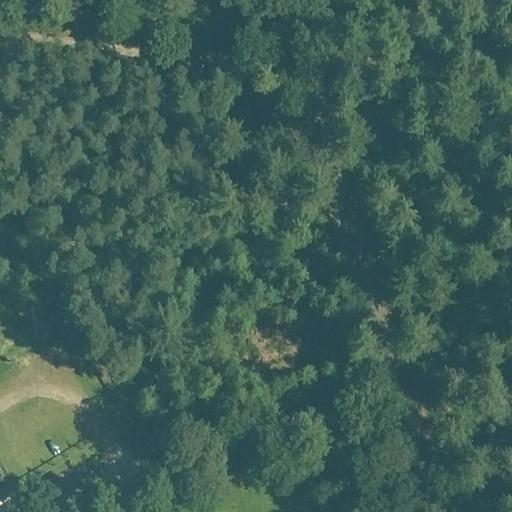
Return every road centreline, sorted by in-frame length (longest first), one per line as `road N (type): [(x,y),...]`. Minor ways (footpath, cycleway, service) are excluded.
road 1 (unclassified): [(440,511),(278,0)]
road 2 (track): [(301,74),(0,38)]
road 3 (track): [(511,100),(304,83)]
